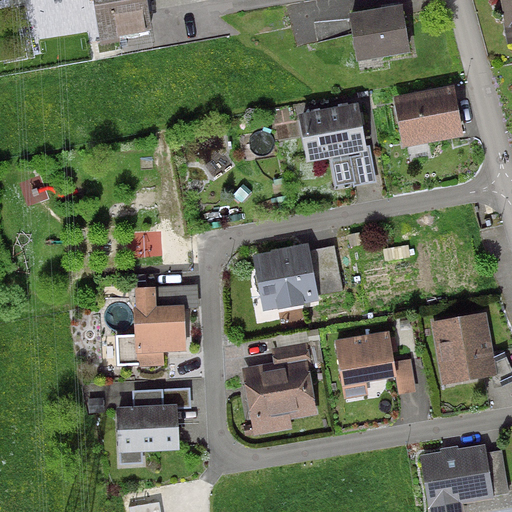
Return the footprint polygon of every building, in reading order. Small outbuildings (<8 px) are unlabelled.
[(141,30),(136,0),(92,0),(99,37),(141,30)] [(511,0),(499,0),(508,42),(511,41),(511,0)] [(401,54),(394,14),(347,22),(354,62),(401,54)] [(451,135),(445,99),(396,108),(403,144),(451,135)] [(355,153),(348,113),(298,121),(304,161),(355,153)] [(305,245),(260,254),(269,301),(315,292),(305,245)] [(183,344),(181,304),(155,305),(154,285),(140,285),(141,306),(138,306),(139,345),(183,344)] [(482,313),(436,321),(445,375),(492,367),(482,313)] [(391,367),(384,333),(342,342),(349,376),(391,367)] [(307,370),(250,379),(256,415),(313,406),(307,370)] [(174,404),(122,406),(123,443),(176,441),(174,404)] [(484,445),(420,455),(429,511),(464,511),(463,503),(493,498),(484,445)] [(161,511),(160,502),(129,507),(130,511),(161,511)]
